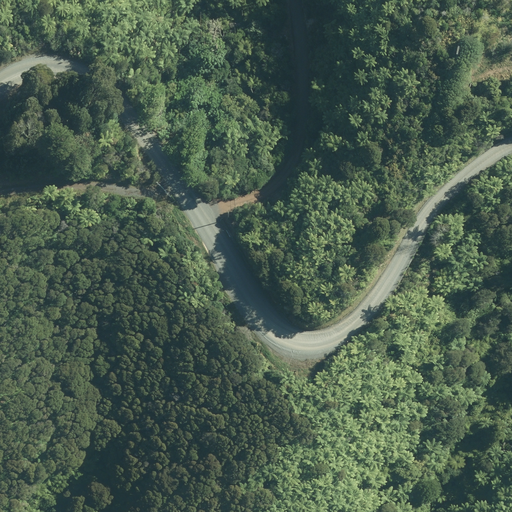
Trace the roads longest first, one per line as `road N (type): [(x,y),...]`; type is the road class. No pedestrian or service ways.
road 1 (unclassified): [(0,85),(56,69),(88,79),(169,171),(254,298),(300,336),(321,339),(360,315),(414,229),(458,178),(511,146)]
road 2 (track): [(196,207),(243,199),(276,182),(295,147),(305,89),(302,36),(287,0)]
